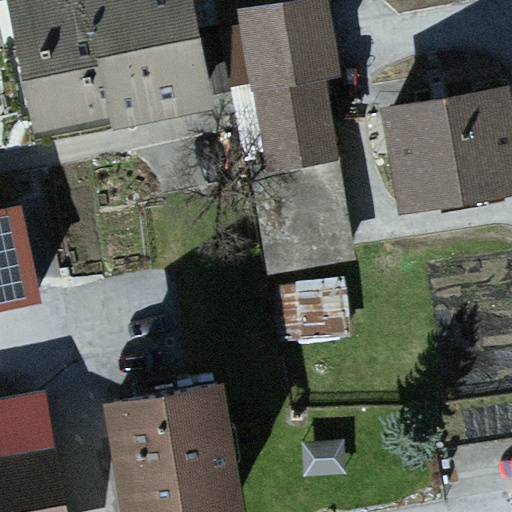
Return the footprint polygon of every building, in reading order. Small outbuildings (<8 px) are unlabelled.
[(185,0),(59,0),(9,11),(37,142),(209,105),(185,0)] [(309,6),(244,15),(265,167),(330,158),(309,6)] [(511,175),(500,98),(382,116),(397,216),(511,198),(511,175)] [(14,218),(0,221),(0,303),(31,297),(14,218)] [(230,511),(214,398),(92,415),(105,511),(230,511)] [(55,511),(47,464),(0,472),(0,511),(55,511)]
